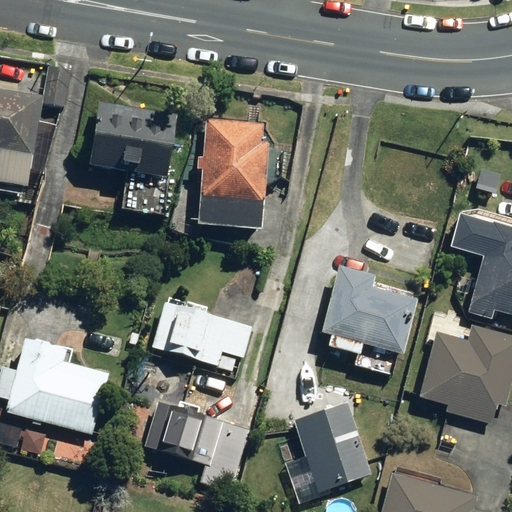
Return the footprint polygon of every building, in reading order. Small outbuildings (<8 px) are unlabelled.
[(0,90),(0,185),(21,190),(37,105),(60,109),(67,71),(44,67),(38,98),(0,90)] [(95,103),(85,166),(164,179),(174,115),(95,103)] [(201,172),(197,225),(261,230),(267,145),(260,144),(261,124),(205,120),(202,162),(194,161),(193,172),(201,172)] [(493,311),(511,316),(511,229),(491,224),(467,314),(491,320),(493,311)] [(325,314),(319,334),(329,336),(326,347),(357,355),(360,344),(400,355),(414,299),(369,287),(371,278),(337,268),(336,271),(335,274),(321,271),(312,307),(311,310),(325,314)] [(149,349),(229,372),(233,357),(241,359),(250,329),(162,303),(149,349)] [(445,408),(444,412),(491,424),(496,406),(503,408),(511,375),(511,337),(470,326),(465,343),(434,334),(417,399),(446,406),(445,408)] [(1,412),(88,434),(104,375),(61,364),(64,353),(49,349),(50,346),(29,340),(29,344),(20,341),(12,372),(0,368),(0,398),(5,400),(1,412)] [(198,482),(229,491),(246,430),(155,404),(143,449),(203,467),(198,482)] [(291,424),(315,493),(369,474),(345,405),(291,424)] [(51,431),(29,425),(21,450),(44,456),(51,431)] [(380,511),(475,511),(472,511),(475,499),(389,476),(380,511)]
